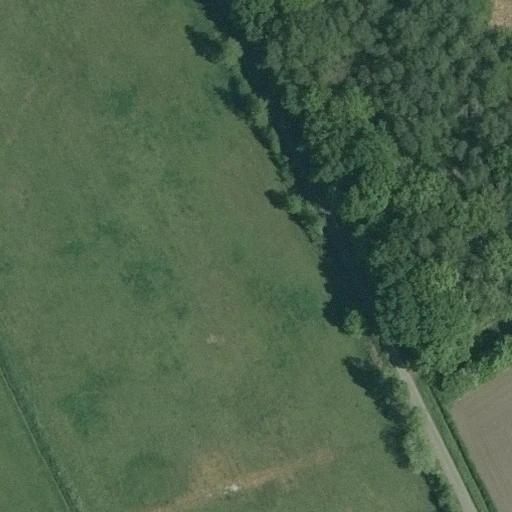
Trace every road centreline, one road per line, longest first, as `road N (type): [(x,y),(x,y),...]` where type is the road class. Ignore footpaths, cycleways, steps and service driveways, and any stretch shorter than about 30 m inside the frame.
road 1 (track): [(467,511),(221,0)]
road 2 (track): [(403,379),(511,307)]
